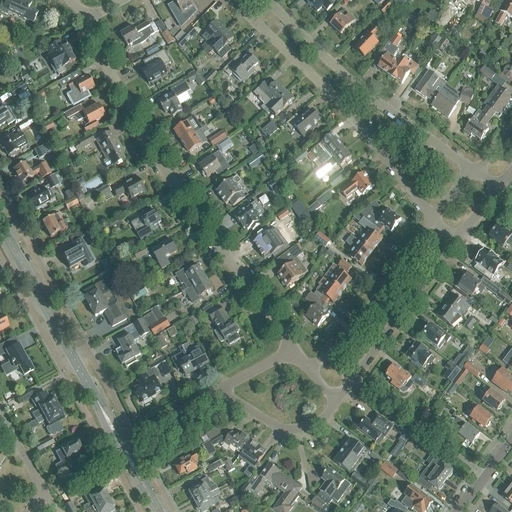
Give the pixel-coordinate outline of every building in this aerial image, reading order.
[(10,0),(6,0),(1,12),(8,14),(10,9),(19,13),(19,16),(33,23),(38,13),(29,9),(31,3),(23,0),(12,0),(13,1),(10,0)] [(192,0),(178,0),(176,1),(170,1),(170,3),(170,6),(170,8),(171,10),(180,8),(185,17),(198,9),(192,0)] [(317,12),(322,7),(327,12),(333,5),(329,0),(328,0),(309,0),(307,3),(317,12)] [(490,6),(493,0),(477,0),(483,3),(477,13),(488,19),(495,9),(490,6)] [(501,13),(495,24),(500,27),(506,16),(511,19),(511,0),(507,0),(500,13),(501,13)] [(384,15),(393,6),(388,2),(380,10),(384,15)] [(430,26),(433,21),(437,16),(430,11),(427,16),(420,12),(417,17),(430,26)] [(349,14),(345,19),(341,14),(331,25),(342,35),(351,24),(355,20),(349,14)] [(122,35),(129,47),(131,46),(132,47),(133,47),(133,48),(136,47),(138,46),(140,45),(142,44),(144,43),(146,41),(149,39),(151,37),(151,38),(151,37),(155,35),(149,23),(137,30),(136,27),(130,31),(129,29),(122,35)] [(204,53),(206,51),(226,31),(217,23),(208,32),(207,31),(201,37),(206,43),(200,49),(204,53)] [(355,48),(365,58),(378,44),(373,38),(379,32),(373,26),(356,44),(358,45),(355,48)] [(178,42),(185,36),(175,28),(170,33),(178,42)] [(178,42),(176,44),(181,49),(197,32),(192,28),(178,42)] [(234,40),(226,31),(206,51),(209,54),(213,50),(223,60),(231,51),(227,47),(234,40)] [(169,45),(174,42),(168,32),(163,35),(169,45)] [(435,34),(428,43),(435,48),(441,38),(435,34)] [(390,44),(389,43),(382,53),(386,56),(378,68),(390,76),(403,56),(395,50),(396,48),(401,40),(395,36),(390,44)] [(511,36),(506,45),(511,48),(511,68),(507,64),(499,75),(511,84),(511,36)] [(441,52),(448,42),(444,39),(437,49),(441,52)] [(50,56),(52,54),(53,56),(49,59),(58,75),(65,71),(63,67),(75,61),(70,53),(73,51),(70,44),(60,50),(56,44),(47,49),(50,56)] [(460,58),(465,52),(457,46),(452,53),(460,58)] [(141,70),(141,71),(149,85),(150,84),(151,86),(159,81),(158,80),(165,76),(167,75),(168,75),(164,67),(171,63),(164,51),(143,62),(146,68),(143,69),(141,71),(141,70)] [(486,56),(481,52),(478,56),(482,60),(486,56)] [(0,67),(8,61),(4,55),(0,58),(0,67)] [(250,55),(240,66),(234,60),(223,71),(229,77),(233,73),(243,84),(255,72),(252,70),(259,64),(250,55)] [(419,67),(403,56),(390,76),(402,84),(410,73),(414,75),(419,67)] [(491,81),(495,75),(484,67),(480,73),(491,81)] [(209,85),(218,76),(214,71),(205,80),(209,85)] [(23,82),(23,83),(29,79),(25,72),(19,76),(23,82)] [(67,96),(73,106),(90,97),(87,92),(94,88),(87,77),(82,79),(78,72),(57,83),(60,88),(67,85),(69,89),(72,93),(67,96)] [(195,81),(198,86),(204,83),(198,72),(188,77),(191,83),(195,81)] [(428,97),(431,100),(435,102),(448,85),(432,73),(429,78),(426,77),(416,91),(426,99),(428,97)] [(17,94),(26,88),(23,83),(23,82),(13,89),(17,94)] [(266,111),(286,92),(278,83),(274,87),(268,82),(256,94),(260,98),(259,99),(261,101),(262,100),(266,105),(263,108),(266,111)] [(170,111),(174,118),(183,112),(180,106),(181,106),(177,99),(185,94),(184,91),(189,88),(186,83),(171,91),(174,94),(159,103),(166,114),(170,111)] [(435,102),(432,106),(449,118),(457,107),(455,107),(459,102),(466,104),(471,91),(465,89),(462,96),(448,85),(435,102)] [(482,113),(490,120),(496,113),(498,114),(499,113),(501,115),(505,110),(504,110),(509,104),(508,103),(511,97),(511,96),(498,86),(484,104),(487,106),(482,113)] [(42,91),(32,96),(35,102),(44,96),(42,91)] [(471,107),(477,94),(471,91),(466,104),(471,107)] [(294,100),(286,92),(266,111),(269,115),(272,111),(277,117),(284,110),(294,100)] [(224,101),(228,106),(233,102),(229,97),(224,101)] [(210,108),(218,103),(215,98),(207,103),(210,108)] [(82,128),(85,134),(99,127),(96,122),(105,117),(98,104),(84,112),(81,105),(63,114),(69,120),(74,118),(77,122),(85,119),(88,125),(82,128)] [(0,127),(6,124),(7,126),(15,121),(7,110),(6,111),(3,106),(0,108),(0,127)] [(236,108),(232,112),(236,116),(240,112),(236,108)] [(313,111),(301,120),(296,114),(285,124),(290,130),(294,127),(303,139),(316,128),(314,125),(320,120),(313,111)] [(485,127),(490,120),(481,113),(481,114),(478,112),(473,118),(473,119),(465,130),(471,135),(472,134),(481,140),(489,130),(485,127)] [(175,131),(183,142),(195,135),(206,127),(204,123),(200,126),(194,117),(186,122),(187,123),(181,128),(180,126),(177,129),(178,130),(175,131)] [(20,131),(29,125),(26,119),(17,125),(20,131)] [(45,136),(55,131),(50,122),(40,128),(45,136)] [(266,138),(277,129),(270,122),(260,131),(266,138)] [(206,127),(195,135),(183,142),(184,144),(183,145),(185,149),(186,148),(190,154),(202,146),(202,145),(207,142),(203,135),(209,131),(206,127)] [(123,151),(113,132),(96,141),(107,160),(104,162),(108,169),(113,166),(113,167),(125,160),(121,152),(123,151)] [(209,141),(213,147),(227,138),(222,132),(209,141)] [(4,149),(8,156),(9,155),(12,156),(14,155),(15,152),(27,145),(20,133),(13,137),(12,135),(0,141),(0,146),(2,150),(4,149)] [(91,135),(73,145),(77,151),(95,142),(91,135)] [(264,142),(261,138),(255,143),(258,147),(264,142)] [(323,166),(344,148),(336,139),(330,144),(328,142),(329,141),(327,139),(312,151),(323,166)] [(215,148),(218,153),(228,146),(225,141),(215,148)] [(34,151),(39,159),(52,152),(47,144),(34,151)] [(257,153),(252,146),(247,149),(253,156),(257,153)] [(344,148),(323,166),(318,170),(322,176),(331,169),(330,169),(337,163),(340,166),(346,162),(348,164),(352,161),(350,159),(351,157),(344,148)] [(305,150),(294,160),(297,165),(309,155),(305,150)] [(207,178),(207,179),(216,172),(220,177),(230,169),(219,153),(199,167),(203,173),(206,178),(207,178)] [(261,154),(247,163),(251,168),(259,163),(260,164),(266,160),(261,154)] [(13,170),(21,184),(33,177),(33,176),(39,173),(42,179),(51,174),(45,163),(30,171),(25,163),(13,170)] [(281,168),(277,171),(281,176),(282,177),(286,174),(281,168)] [(54,174),(45,180),(50,189),(56,186),(60,184),(58,180),(54,174)] [(358,189),(363,196),(374,187),(363,174),(339,193),(345,199),(358,189)] [(332,189),(344,180),(339,175),(328,183),(332,189)] [(269,184),(268,185),(273,192),(285,184),(280,176),(269,184)] [(242,194),(243,193),(237,186),(242,183),(238,177),(217,192),(227,206),(231,203),(234,207),(246,199),(242,194)] [(134,179),(113,191),(116,197),(126,192),(130,199),(144,192),(137,179),(135,180),(134,179)] [(28,197),(35,209),(36,208),(37,210),(41,208),(40,206),(51,200),(54,198),(47,186),(44,188),(28,197)] [(97,192),(100,198),(111,192),(107,186),(97,192)] [(83,199),(78,190),(73,193),(76,197),(78,202),(83,199)] [(76,197),(63,204),(66,209),(79,202),(78,202),(76,197)] [(282,197),(277,201),(282,207),(287,204),(282,197)] [(376,229),(382,233),(385,228),(391,233),(401,220),(388,211),(381,220),(370,213),(378,206),(374,201),(357,214),(362,218),(376,228),(376,229)] [(317,202),(308,209),(311,214),(320,206),(317,202)] [(265,214),(257,203),(251,207),(250,206),(235,217),(244,230),(246,228),(248,230),(248,231),(260,222),(259,222),(258,220),(259,219),(260,219),(260,218),(265,214)] [(286,209),(276,217),(280,222),(289,214),(286,209)] [(160,221),(161,221),(159,216),(158,217),(155,211),(148,215),(145,210),(128,220),(141,241),(153,234),(151,230),(155,228),(154,227),(161,223),(160,221)] [(67,231),(58,214),(42,223),(50,238),(59,233),(60,234),(59,235),(67,231)] [(108,229),(111,234),(124,226),(121,222),(108,229)] [(88,226),(79,231),(83,238),(87,235),(92,233),(88,226)] [(497,227),(490,238),(504,248),(507,242),(511,245),(511,232),(508,229),(505,233),(497,227)] [(361,242),(374,252),(382,240),(379,237),(382,233),(376,229),(376,228),(373,233),(370,230),(361,242)] [(259,253),(262,257),(263,256),(264,258),(276,249),(270,241),(278,235),(274,230),(266,236),(265,234),(254,243),(261,252),(259,253)] [(314,238),(325,246),(329,241),(318,233),(314,238)] [(365,263),(374,252),(361,242),(351,235),(347,241),(354,250),(349,258),(362,267),(365,263)] [(94,262),(81,238),(72,243),(75,249),(62,256),(69,269),(82,262),(85,267),(94,262)] [(170,256),(177,252),(171,241),(150,252),(160,268),(167,265),(164,260),(167,258),(168,260),(171,258),(170,256)] [(139,258),(148,253),(144,246),(128,255),(132,262),(139,258)] [(299,257),(301,252),(296,246),(281,257),(288,267),(278,275),(287,288),(288,287),(289,288),(294,284),(293,283),(303,276),(308,272),(297,258),(299,257)] [(503,262),(499,259),(486,250),(475,264),(477,265),(474,269),(490,280),(503,262)] [(338,266),(347,274),(352,268),(342,261),(338,266)] [(324,278),(343,292),(351,280),(333,266),(324,278)] [(194,286),(206,279),(203,274),(204,273),(202,269),(201,270),(199,267),(193,271),(190,267),(176,275),(182,285),(184,284),(185,286),(179,289),(182,293),(194,286)] [(459,286),(472,296),(477,289),(482,293),(487,287),(481,283),(468,274),(459,286)] [(314,295),(327,305),(330,301),(334,304),(343,292),(324,278),(319,285),(320,286),(314,295)] [(194,286),(182,293),(184,296),(187,295),(193,304),(202,299),(201,298),(207,294),(208,296),(212,293),(211,292),(213,291),(206,279),(194,286)] [(95,286),(84,292),(87,297),(85,299),(95,317),(104,312),(112,327),(128,319),(119,303),(116,305),(106,287),(103,282),(95,286)] [(134,302),(147,295),(142,287),(130,294),(134,302)] [(498,297),(511,306),(511,304),(511,298),(502,291),(498,297)] [(306,317),(318,328),(329,316),(324,312),(328,306),(327,305),(314,295),(311,293),(306,300),(315,308),(306,317)] [(450,301),(447,306),(461,317),(469,306),(453,294),(449,300),(450,301)] [(213,322),(214,322),(225,340),(226,339),(230,345),(240,339),(237,333),(238,332),(238,331),(239,330),(236,325),(235,326),(232,321),(228,324),(223,316),(225,315),(220,306),(214,310),(208,314),(213,322)] [(461,317),(447,306),(443,311),(441,310),(437,316),(450,326),(461,317)] [(203,310),(201,311),(194,315),(197,320),(206,315),(203,310)] [(152,314),(143,319),(154,336),(169,326),(165,320),(158,324),(152,314)] [(0,331),(8,327),(2,316),(0,316),(0,331)] [(199,324),(195,316),(190,319),(195,326),(199,324)] [(466,321),(472,325),(475,321),(469,317),(466,321)] [(137,331),(140,338),(150,332),(143,319),(133,324),(137,331)] [(472,325),(466,321),(463,325),(469,330),(472,325)] [(433,328),(430,326),(422,336),(438,348),(439,348),(440,349),(446,341),(448,343),(452,338),(435,325),(433,328)] [(119,358),(123,365),(124,364),(127,368),(137,362),(135,358),(140,355),(133,342),(140,338),(137,331),(118,342),(122,348),(116,352),(119,358)] [(153,338),(160,350),(166,346),(160,334),(153,338)] [(16,337),(0,345),(0,357),(5,355),(9,353),(14,362),(10,364),(4,367),(8,375),(21,368),(26,376),(35,371),(30,360),(29,361),(16,337)] [(184,344),(197,369),(199,369),(199,370),(205,367),(204,366),(209,363),(200,344),(191,349),(188,342),(184,344)] [(185,376),(197,369),(184,344),(178,347),(181,353),(172,358),(178,370),(181,368),(182,370),(181,370),(183,374),(184,374),(185,376)] [(412,361),(410,364),(420,371),(422,368),(423,368),(427,363),(431,366),(435,360),(432,357),(432,356),(416,344),(407,357),(412,361)] [(478,351),(485,356),(488,351),(481,345),(478,351)] [(511,346),(501,362),(511,369),(511,346)] [(156,359),(148,364),(151,370),(166,362),(162,355),(156,359)] [(455,367),(461,371),(462,370),(469,361),(463,356),(455,367)] [(447,370),(442,377),(452,384),(461,371),(455,367),(449,362),(444,368),(447,370)] [(481,372),(468,362),(464,368),(477,378),(481,372)] [(172,374),(167,364),(161,368),(166,377),(172,374)] [(413,379),(395,365),(387,376),(394,382),(392,384),(400,390),(401,389),(404,392),(408,390),(411,386),(413,383),(422,389),(427,383),(416,375),(413,379)] [(490,381),(506,393),(508,390),(511,393),(511,381),(507,378),(510,374),(501,368),(494,376),(490,381)] [(452,384),(456,388),(467,373),(462,370),(461,371),(452,384)] [(135,390),(142,403),(163,392),(155,377),(148,381),(144,374),(136,379),(140,387),(135,390)] [(452,384),(446,392),(451,395),(456,388),(452,384)] [(483,402),(497,412),(498,411),(499,411),(501,408),(501,407),(504,402),(485,388),(482,392),(488,396),(483,402)] [(16,398),(19,404),(20,405),(34,397),(30,390),(16,398)] [(35,421),(58,408),(56,404),(57,402),(55,399),(53,398),(52,397),(49,399),(46,393),(35,399),(38,406),(41,411),(32,416),(35,421)] [(440,400),(430,413),(435,416),(445,404),(440,400)] [(471,418),(485,428),(487,427),(489,424),(489,422),(492,418),(473,404),(470,408),(475,412),(471,418)] [(61,413),(58,408),(35,421),(37,426),(46,421),(49,427),(47,429),(46,430),(49,434),(50,434),(50,436),(55,436),(55,434),(59,434),(63,431),(58,423),(64,419),(64,418),(65,417),(63,413),(61,413)] [(421,416),(425,419),(431,411),(427,408),(421,416)] [(359,429),(372,439),(376,443),(382,435),(385,437),(393,426),(377,414),(371,422),(366,419),(359,429)] [(457,418),(456,420),(451,427),(459,433),(459,435),(472,445),(480,435),(457,418)] [(399,425),(395,430),(402,436),(398,441),(404,446),(412,435),(399,425)] [(230,447),(231,445),(241,453),(250,443),(245,439),(246,437),(240,433),(237,437),(232,433),(224,443),(230,447)] [(210,441),(212,444),(213,447),(224,440),(220,434),(210,441)] [(412,438),(409,442),(415,447),(418,443),(412,438)] [(37,453),(55,444),(52,439),(34,448),(37,453)] [(55,453),(60,463),(55,467),(59,474),(73,467),(68,460),(82,452),(81,450),(82,448),(80,445),(79,445),(76,440),(60,449),(61,450),(55,453)] [(344,449),(362,462),(371,451),(359,442),(357,444),(351,440),(344,449)] [(216,453),(210,441),(201,446),(208,457),(216,453)] [(241,453),(237,459),(242,463),(247,457),(253,461),(262,449),(256,444),(255,446),(250,443),(241,453)] [(362,462),(344,449),(334,462),(346,471),(347,469),(353,474),(362,462)] [(382,457),(374,451),(371,456),(379,462),(382,457)] [(193,463),(198,460),(195,454),(174,466),(180,476),(186,473),(187,475),(197,469),(193,463)] [(221,461),(206,469),(209,473),(219,468),(223,475),(227,472),(226,470),(223,465),(221,461)] [(223,465),(226,470),(232,466),(230,461),(223,465)] [(380,469),(392,478),(398,470),(386,461),(380,469)] [(429,465),(427,468),(445,482),(448,478),(449,478),(451,475),(451,474),(452,472),(439,462),(434,469),(429,465)] [(267,481),(276,487),(280,490),(287,479),(280,474),(281,473),(269,464),(253,487),(247,483),(240,493),(246,497),(251,490),(258,496),(266,485),(265,484),(267,481)] [(226,470),(227,472),(228,474),(235,470),(232,466),(226,470)] [(430,493),(434,488),(438,491),(439,490),(440,490),(442,487),(442,486),(445,482),(427,468),(425,471),(427,473),(418,484),(430,493)] [(337,504),(351,486),(329,470),(322,479),(327,483),(321,491),(321,492),(317,498),(329,506),(332,501),(337,504)] [(367,480),(356,472),(351,479),(366,491),(369,487),(364,484),(367,480)] [(195,502),(204,496),(217,489),(215,485),(211,487),(206,478),(199,481),(201,484),(194,488),(193,487),(188,490),(190,492),(189,494),(191,497),(192,497),(195,502)] [(288,478),(287,479),(280,490),(286,494),(274,510),(276,511),(285,511),(289,507),(291,508),(301,494),(299,493),(303,488),(288,478)] [(370,478),(366,484),(373,488),(377,483),(370,478)] [(433,502),(412,486),(404,496),(405,496),(400,503),(410,511),(413,508),(417,511),(424,511),(425,511),(426,511),(433,502)] [(85,511),(108,500),(106,495),(107,495),(105,490),(103,490),(102,488),(96,491),(97,492),(96,492),(94,490),(91,488),(83,496),(87,504),(83,507),(85,511)] [(217,489),(204,496),(195,502),(197,506),(197,508),(198,511),(200,511),(204,511),(207,511),(206,510),(215,505),(211,498),(220,494),(217,489)] [(511,491),(510,489),(502,498),(511,505),(511,491)] [(228,502),(231,507),(241,501),(238,495),(228,502)] [(316,497),(311,503),(312,504),(311,507),(318,511),(332,511),(325,506),(326,505),(316,497)] [(110,504),(108,500),(85,511),(94,511),(96,511),(112,511),(114,511),(113,509),(114,508),(112,504),(110,504)] [(64,506),(67,511),(75,511),(70,502),(64,506)] [(403,511),(406,509),(396,502),(392,507),(395,509),(392,511),(403,511)]
